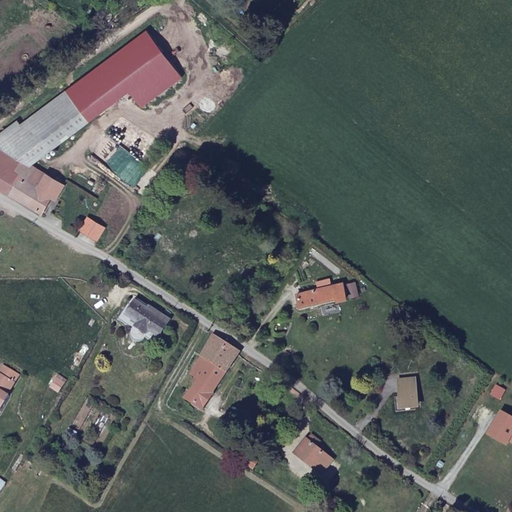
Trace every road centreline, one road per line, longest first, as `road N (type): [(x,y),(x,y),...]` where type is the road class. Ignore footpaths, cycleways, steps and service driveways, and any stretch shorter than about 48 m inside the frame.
road 1 (residential): [(0,196),(243,344),(473,511)]
road 2 (track): [(165,0),(0,118)]
